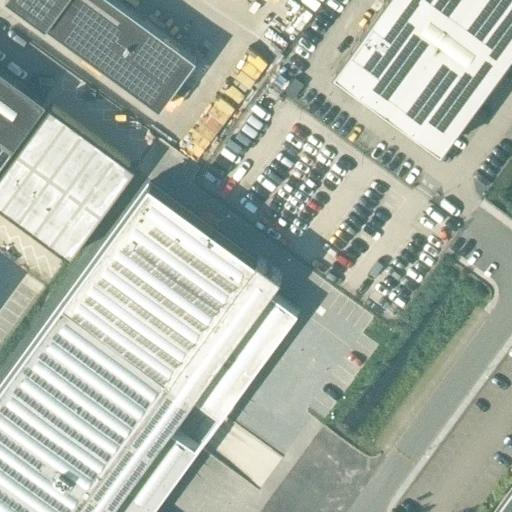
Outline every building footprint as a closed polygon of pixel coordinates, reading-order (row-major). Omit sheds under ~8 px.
[(16,0),(111,69),(161,105),(195,60),(198,55),(123,0),(16,0)] [(511,0),(383,0),(382,3),(383,4),(377,12),(376,11),(370,19),(371,19),(368,22),(365,25),(366,25),(363,29),(363,28),(358,35),(359,35),(356,38),(349,48),(340,61),(339,61),(334,67),(338,70),(339,69),(349,76),(348,77),(351,80),(352,78),(362,85),(361,87),(364,89),(368,91),(368,92),(370,94),(371,92),(384,102),(383,103),(390,108),(391,106),(401,114),(400,114),(403,117),(404,116),(413,123),(412,124),(416,127),(417,125),(426,132),(426,133),(429,136),(430,135),(439,142),(438,143),(442,146),(447,139),(446,139),(452,131),(453,129),(454,129),(456,126),(457,124),(458,123),(459,123),(463,117),(463,116),(468,110),(472,103),(473,104),(477,98),(477,97),(479,93),(480,94),(483,90),(478,87),(476,85),(485,73),(490,67),(489,66),(496,57),(503,62),(506,58),(505,58),(510,52),(511,52),(511,49),(511,0)] [(0,64),(0,163),(47,99),(0,64)] [(51,100),(0,169),(0,203),(71,255),(71,254),(137,164),(51,100)] [(64,298),(0,385),(0,511),(149,511),(198,445),(169,423),(193,390),(194,391),(195,389),(174,374),(172,372),(170,374),(64,298)] [(511,511),(511,486),(493,511),(511,511)]
